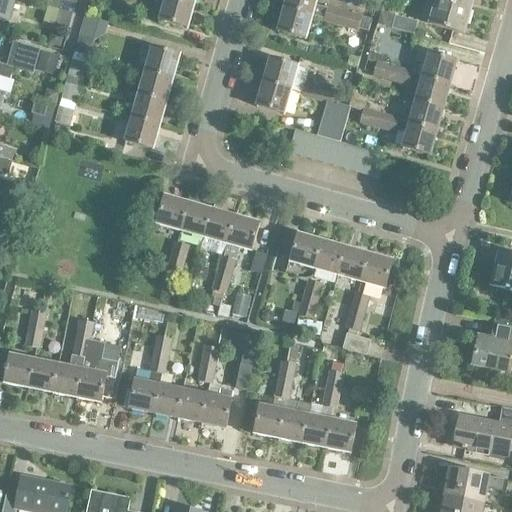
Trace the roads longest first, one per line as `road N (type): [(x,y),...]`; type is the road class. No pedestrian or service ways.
road 1 (residential): [(453,238),(208,158),(202,140),(242,0)]
road 2 (residential): [(389,510),(0,429)]
road 3 (residential): [(389,510),(453,238)]
road 4 (residential): [(453,238),(511,38)]
